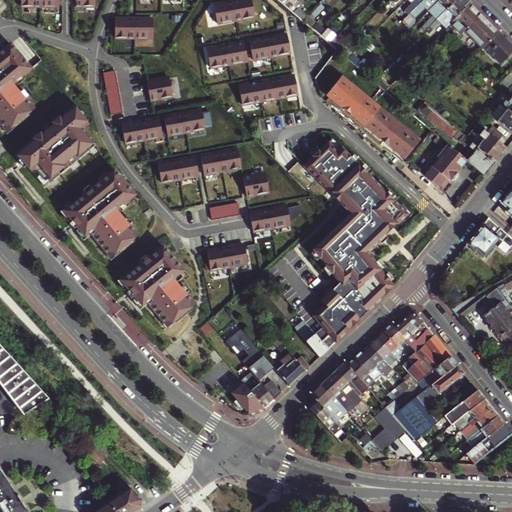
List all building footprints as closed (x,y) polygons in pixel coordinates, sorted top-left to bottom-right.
[(20,0),(21,9),(40,9),(39,0),(20,0)] [(59,0),(39,0),(40,9),(59,9),(59,0)] [(94,0),(75,0),(75,10),(95,10),(94,0)] [(251,0),(226,0),(213,3),(218,24),(255,17),(251,0)] [(284,5),(293,13),(304,2),(301,0),(289,0),(288,2),(284,5)] [(425,8),(428,12),(440,0),(423,0),(413,10),(403,20),(407,24),(417,14),(418,15),(425,8)] [(414,0),(409,6),(413,10),(423,0),(414,0)] [(427,20),(432,25),(456,0),(440,0),(428,12),(432,16),(427,20)] [(448,26),(450,24),(470,5),(465,0),(456,0),(432,25),(436,29),(444,21),(448,26)] [(450,24),(459,34),(479,14),(470,5),(450,24)] [(464,31),(468,35),(484,19),(479,14),(459,34),(461,35),(464,31)] [(482,49),(484,48),(498,33),(484,19),(468,35),(482,49)] [(115,20),(115,40),(134,40),(134,20),(115,20)] [(153,20),(134,20),(134,40),(153,40),(153,20)] [(320,36),(324,32),(315,24),(311,28),(320,36)] [(285,32),(249,39),(253,62),(289,55),(285,32)] [(333,40),(325,32),(324,32),(320,36),(329,44),(333,40)] [(501,65),(511,53),(511,47),(498,33),(484,48),(501,65)] [(211,70),(248,63),(244,40),(206,47),(211,70)] [(338,52),(342,48),(333,40),(329,44),(337,51),(338,52)] [(11,43),(0,52),(0,124),(7,133),(33,112),(29,107),(30,106),(13,85),(32,70),(11,43)] [(105,71),(113,114),(124,112),(117,69),(105,71)] [(294,74),(238,84),(243,108),(298,97),(294,74)] [(506,90),(511,82),(511,76),(509,74),(500,84),(506,90)] [(169,77),(146,81),(150,102),(173,97),(169,77)] [(366,128),(380,109),(341,77),(326,96),(366,128)] [(511,114),(511,96),(509,101),(506,101),(504,104),(504,107),(503,107),(511,114)] [(495,163),(472,143),(465,137),(425,102),(417,111),(451,140),(453,137),(468,149),(469,148),(475,153),(467,162),(484,177),(495,163)] [(17,154),(43,187),(97,145),(84,129),(90,124),(77,107),(17,154)] [(511,134),(511,114),(503,107),(493,119),(511,134)] [(404,159),(419,141),(380,109),(366,128),(404,159)] [(201,110),(164,117),(168,138),(205,131),(201,110)] [(159,118),(121,125),(125,146),(163,139),(159,118)] [(489,135),(498,143),(503,136),(494,128),(489,135)] [(467,135),(465,137),(472,143),(478,135),(474,131),(468,137),(467,135)] [(495,163),(506,150),(498,143),(489,135),(484,131),(480,136),(478,135),(472,143),(495,163)] [(311,248),(339,284),(333,290),(338,295),(314,319),(329,336),(335,343),(394,288),(369,254),(412,214),(334,138),(303,166),(347,213),(311,248)] [(458,176),(457,173),(467,162),(447,145),(422,176),(437,188),(438,187),(441,190),(448,182),(449,182),(450,181),(454,181),(458,176)] [(238,150),(219,153),(223,174),(241,170),(238,150)] [(200,157),(204,177),(223,174),(219,153),(200,157)] [(195,158),(176,161),(180,182),(199,178),(195,158)] [(176,161),(157,165),(161,185),(180,182),(176,161)] [(63,211),(85,238),(90,234),(111,259),(139,236),(118,211),(136,196),(114,169),(63,211)] [(266,174),(243,178),(246,197),(269,193),(266,174)] [(511,193),(510,192),(500,203),(507,209),(505,212),(511,217),(511,224),(511,227),(511,193)] [(212,206),(214,218),(241,213),(239,201),(212,206)] [(287,207),(268,210),(272,231),(291,227),(287,207)] [(268,210),(249,214),(253,234),(272,231),(268,210)] [(510,248),(511,245),(511,240),(488,219),(467,244),(475,251),(476,250),(485,256),(499,239),(510,248)] [(119,279),(142,308),(147,304),(167,329),(195,306),(175,281),(185,273),(162,244),(119,279)] [(248,266),(245,245),(226,249),(229,269),(248,266)] [(226,249),(207,252),(211,273),(229,269),(226,249)] [(505,287),(507,290),(511,287),(511,274),(502,280),(505,287)] [(502,280),(481,291),(487,297),(495,307),(500,303),(499,302),(504,298),(499,292),(505,287),(502,280)] [(450,308),(459,320),(487,297),(481,291),(450,308)] [(508,336),(511,332),(511,317),(506,309),(510,306),(504,298),(499,302),(500,303),(495,307),(483,316),(499,336),(505,332),(508,336)] [(414,349),(431,333),(417,315),(410,314),(395,328),(405,339),(414,349)] [(319,358),(327,350),(321,342),(306,324),(297,332),(319,358)] [(398,346),(405,339),(395,328),(391,324),(384,330),(398,346)] [(391,353),(398,346),(384,330),(377,337),(391,353)] [(417,382),(427,374),(450,356),(431,333),(414,349),(411,352),(413,354),(409,359),(402,365),(412,376),(417,382)] [(327,350),(335,343),(329,336),(321,342),(327,350)] [(393,356),(391,353),(377,337),(369,344),(388,366),(396,359),(393,356)] [(392,370),(388,366),(369,344),(362,351),(385,377),(392,370)] [(289,387),(304,372),(295,362),(291,357),(281,345),(277,349),(284,359),(280,362),(283,366),(276,372),(289,387)] [(391,353),(393,356),(401,349),(398,346),(391,353)] [(0,385),(22,415),(47,398),(0,347),(0,385)] [(263,388),(271,381),(246,351),(235,354),(251,373),(263,388)] [(378,383),(385,377),(362,351),(355,357),(375,380),(378,383)] [(424,391),(426,388),(456,365),(450,356),(427,374),(417,382),(424,391)] [(304,372),(310,367),(301,357),(295,362),(304,372)] [(367,387),(375,380),(355,357),(348,364),(367,387)] [(368,388),(367,387),(348,364),(345,362),(337,370),(348,383),(359,396),(368,388)] [(431,414),(425,406),(439,395),(438,394),(464,374),(456,365),(426,388),(424,391),(401,409),(393,416),(414,440),(440,419),(445,415),(439,409),(431,414)] [(347,411),(362,398),(359,396),(348,383),(337,370),(323,384),(346,409),(347,411)] [(264,410),(274,401),(263,388),(251,373),(241,381),(243,383),(264,410)] [(274,401),(282,393),(271,381),(263,388),(274,401)] [(264,410),(243,383),(230,393),(248,415),(264,410)] [(346,409),(323,384),(311,395),(317,402),(333,420),(346,409)] [(451,425),(453,424),(484,399),(477,390),(445,415),(448,419),(447,421),(451,425)] [(386,408),(394,401),(390,397),(382,403),(386,408)] [(455,432),(456,434),(490,407),(484,399),(453,424),(458,430),(455,432)] [(393,416),(401,409),(394,401),(386,408),(393,416)] [(340,428),(333,420),(317,402),(310,408),(334,434),(340,428)] [(463,434),(467,440),(497,416),(490,407),(456,434),(459,437),(463,434)] [(465,450),(467,452),(504,424),(497,416),(467,440),(471,445),(465,450)] [(474,464),(488,452),(511,433),(504,424),(467,452),(466,454),(474,464)] [(377,443),(371,437),(378,430),(373,425),(359,439),(369,450),(377,443)] [(84,441),(91,474),(104,460),(86,440),(84,441)] [(0,507),(3,511),(28,511),(0,468),(0,507)] [(115,511),(133,511),(141,507),(141,499),(122,479),(117,483),(124,492),(109,502),(115,511)] [(115,511),(109,502),(95,511),(115,511)]
